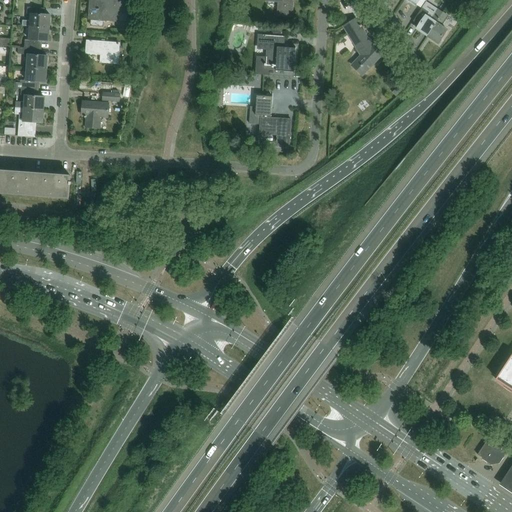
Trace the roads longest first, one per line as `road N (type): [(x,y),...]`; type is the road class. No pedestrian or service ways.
road 1 (motorway): [(511,64),(171,511)]
road 2 (motorway): [(204,511),(511,105)]
road 3 (motorway): [(511,10),(392,135),(253,245),(207,315)]
road 4 (residential): [(324,0),(306,164),(292,171),(60,154)]
road 5 (motorway): [(372,420),(511,204)]
road 6 (secondary): [(207,315),(108,274),(0,244)]
road 7 (motorway): [(182,341),(75,511)]
road 8 (secondary): [(0,271),(182,341)]
road 9 (tertiary): [(510,511),(372,420)]
road 10 (secondary): [(357,410),(225,326)]
road 11 (residential): [(60,154),(71,0)]
road 12 (secondary): [(192,348),(321,432)]
